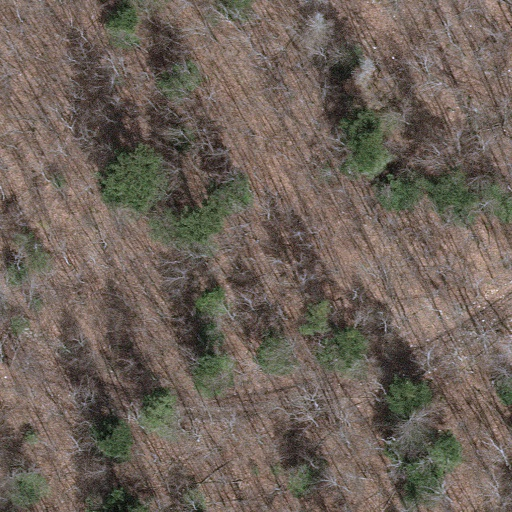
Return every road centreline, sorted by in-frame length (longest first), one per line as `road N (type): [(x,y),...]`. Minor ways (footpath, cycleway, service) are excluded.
road 1 (track): [(0,330),(43,361),(224,394),(318,372),(478,307),(511,283)]
road 2 (track): [(511,102),(422,52),(354,0)]
